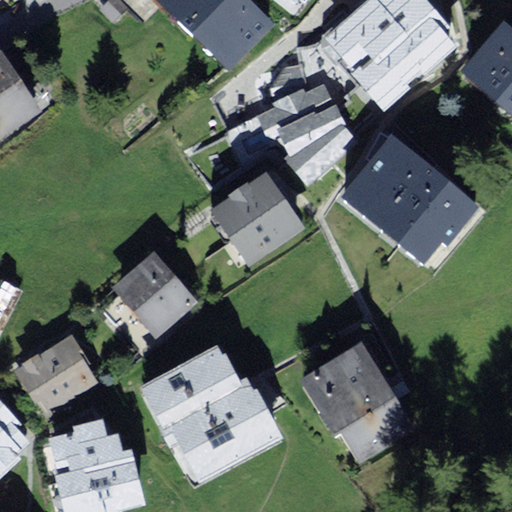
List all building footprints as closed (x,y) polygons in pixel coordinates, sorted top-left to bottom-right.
[(250,0),(159,0),(221,67),(271,22),(250,0)] [(415,0),(373,0),(334,32),(387,98),(452,46),(415,0)] [(511,22),(505,17),(465,68),(511,104),(511,22)] [(0,55),(0,143),(41,116),(0,55)] [(319,80),(265,109),(301,173),(354,143),(319,80)] [(398,139),(348,199),(426,264),(476,205),(398,139)] [(268,171),(199,208),(232,270),(302,233),(268,171)] [(151,251),(106,287),(150,341),(195,305),(151,251)] [(65,334),(6,365),(33,417),(92,386),(65,334)] [(353,343),(291,375),(339,467),(400,435),(353,343)] [(213,344),(137,386),(191,484),(268,443),(213,344)] [(0,405),(0,461),(28,435),(0,405)] [(72,511),(128,504),(118,433),(38,445),(47,511),(72,511)]
